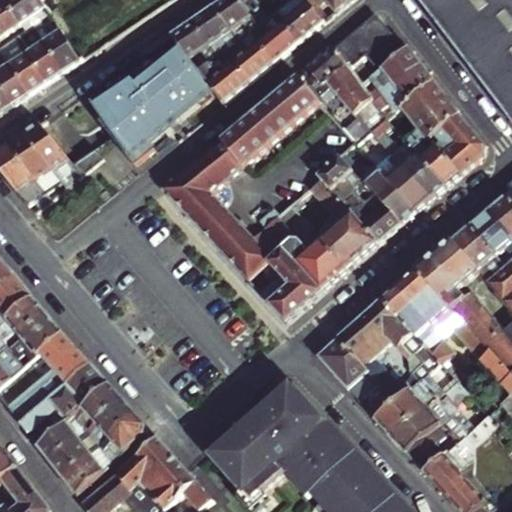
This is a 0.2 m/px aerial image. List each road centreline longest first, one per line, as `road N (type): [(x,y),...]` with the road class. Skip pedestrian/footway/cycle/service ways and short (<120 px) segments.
road 1 (residential): [(47,269),(382,0)]
road 2 (residential): [(294,356),(196,441),(47,269)]
road 3 (residential): [(294,356),(511,177)]
road 4 (residential): [(200,0),(0,137)]
road 5 (residential): [(436,511),(294,356)]
road 6 (residential): [(395,0),(511,149)]
